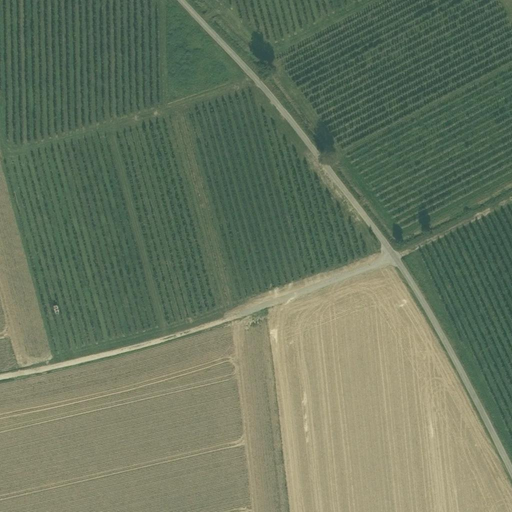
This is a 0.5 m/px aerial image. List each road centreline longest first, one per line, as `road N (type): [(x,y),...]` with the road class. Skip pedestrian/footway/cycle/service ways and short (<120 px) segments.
road 1 (residential): [(511,470),(396,255),(183,0)]
road 2 (track): [(0,378),(166,337),(396,255)]
